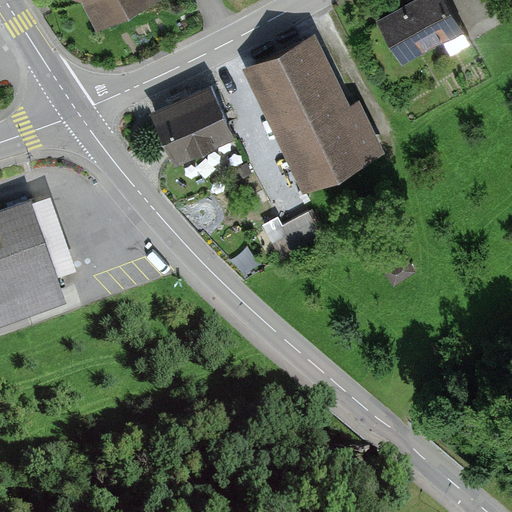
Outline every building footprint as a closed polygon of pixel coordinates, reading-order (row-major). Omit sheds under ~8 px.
[(74,0),(88,29),(149,0),(74,0)] [(443,0),(404,0),(368,19),(395,71),(462,36),(443,0)] [(312,39),(245,72),(305,191),(383,153),(357,102),(346,107),(312,39)] [(208,84),(147,108),(169,164),(231,139),(208,84)] [(27,194),(0,202),(0,317),(63,296),(27,194)] [(404,256),(385,270),(397,286),(417,272),(404,256)]
